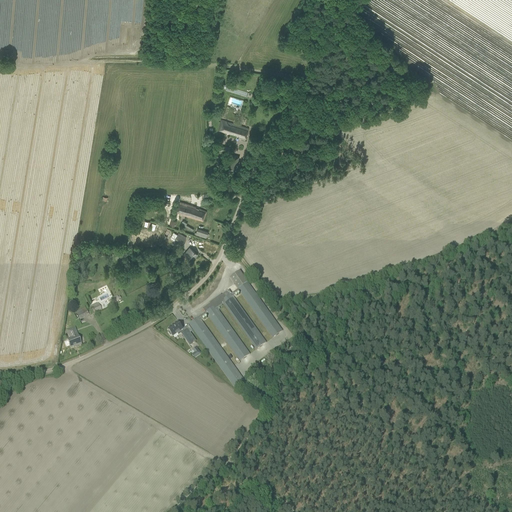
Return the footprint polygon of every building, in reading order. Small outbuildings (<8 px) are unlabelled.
[(232,98),(230,103),(241,107),(243,101),(232,98)] [(239,138),(240,139),(245,140),(248,128),(221,121),(218,131),(239,137),(239,138)] [(239,157),(234,156),(231,155),(227,170),(236,173),(237,169),(238,166),(237,166),(239,157)] [(207,212),(202,210),(193,207),(180,202),(177,213),(203,222),(207,212)] [(167,228),(164,234),(169,237),(172,231),(167,228)] [(201,237),(206,238),(208,233),(203,232),(197,230),(196,234),(195,233),(195,235),(201,237)] [(186,238),(178,233),(177,235),(174,233),(170,239),(182,245),(186,238)] [(185,255),(188,258),(192,261),(198,255),(193,251),(190,248),(184,255),(185,256),(185,255)] [(205,313),(189,324),(192,328),(235,389),(238,387),(245,382),(202,321),(201,320),(207,316),(208,317),(240,361),(250,354),(218,310),(217,308),(223,304),(224,305),(256,349),(266,342),(234,298),(233,297),(240,292),(241,293),(272,338),(282,331),(250,286),(248,283),(248,282),(239,271),(230,278),(238,289),(231,294),(229,290),(221,296),(221,295),(209,303),(210,304),(203,309),(205,313)] [(98,303),(92,305),(95,312),(101,309),(100,305),(98,303)] [(85,308),(76,312),(80,319),(88,315),(85,308)] [(178,322),(177,322),(168,329),(169,332),(168,332),(170,335),(171,335),(173,337),(178,333),(179,335),(181,333),(182,335),(190,345),(195,341),(189,333),(186,335),(178,322)] [(67,340),(67,341),(65,342),(66,346),(69,345),(70,348),(76,346),(76,347),(81,345),(76,331),(72,332),(71,330),(64,333),(65,336),(68,335),(70,339),(67,340)] [(191,355),(194,359),(201,353),(196,347),(192,350),(194,353),(191,355)]
